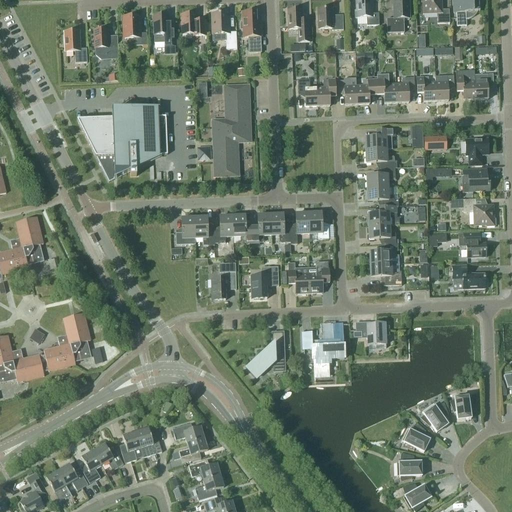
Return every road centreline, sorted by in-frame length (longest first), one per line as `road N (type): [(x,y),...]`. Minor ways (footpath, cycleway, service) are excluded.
road 1 (residential): [(337,197),(336,136),(345,124),(509,117)]
road 2 (residential): [(277,200),(270,0)]
road 3 (tertiary): [(89,211),(0,34)]
road 4 (residential): [(89,211),(277,200)]
road 5 (tertiary): [(171,365),(168,338),(89,211)]
road 6 (residential): [(342,310),(487,304)]
road 7 (tertiary): [(257,452),(225,391),(171,365)]
road 8 (residential): [(487,304),(492,431)]
road 9 (residential): [(82,4),(206,0)]
